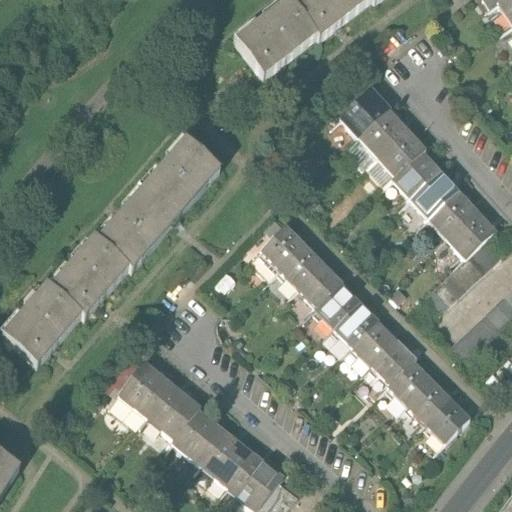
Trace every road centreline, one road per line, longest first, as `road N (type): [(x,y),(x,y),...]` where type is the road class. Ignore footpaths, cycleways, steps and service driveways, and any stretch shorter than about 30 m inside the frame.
road 1 (residential): [(369,511),(211,376),(192,349)]
road 2 (residential): [(511,204),(419,95),(410,69)]
